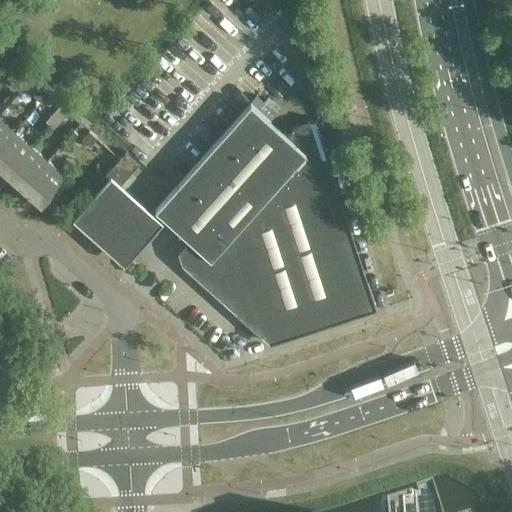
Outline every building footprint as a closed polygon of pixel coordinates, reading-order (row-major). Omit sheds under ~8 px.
[(32,93),(39,85),(31,78),(24,86),(32,93)] [(261,329),(270,337),(275,336),(275,335),(304,326),(310,314),(322,320),(370,304),(365,288),(353,282),(359,270),(340,212),(328,206),(334,194),(321,155),(322,154),(310,119),(296,124),(287,134),(250,101),(155,207),(192,240),(189,243),(182,251),(185,260),(216,288),(225,284),(230,301),(261,328),(261,329)] [(61,119),(68,111),(60,104),(53,112),(61,119)] [(61,119),(53,112),(46,120),(54,127),(61,119)] [(0,117),(0,146),(15,131),(0,117)] [(82,138),(90,145),(87,148),(98,158),(107,148),(97,137),(89,130),(82,138)] [(15,131),(0,146),(0,163),(8,171),(31,145),(15,131)] [(31,145),(8,171),(17,179),(10,186),(17,193),(47,160),(31,145)] [(111,194),(121,182),(138,162),(125,150),(97,181),(111,194)] [(47,160),(17,193),(24,199),(31,191),(41,200),(63,175),(47,160)] [(110,177),(72,221),(123,266),(162,222),(110,177)]
